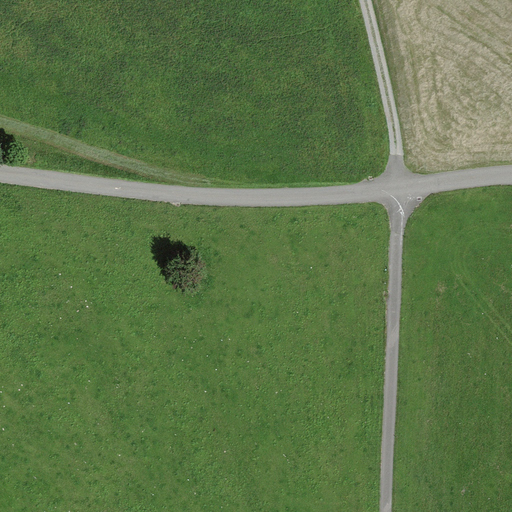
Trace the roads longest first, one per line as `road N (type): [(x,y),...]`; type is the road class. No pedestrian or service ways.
road 1 (track): [(388,511),(400,190),(366,0)]
road 2 (unclassified): [(0,174),(200,197),(400,190),(511,175)]
